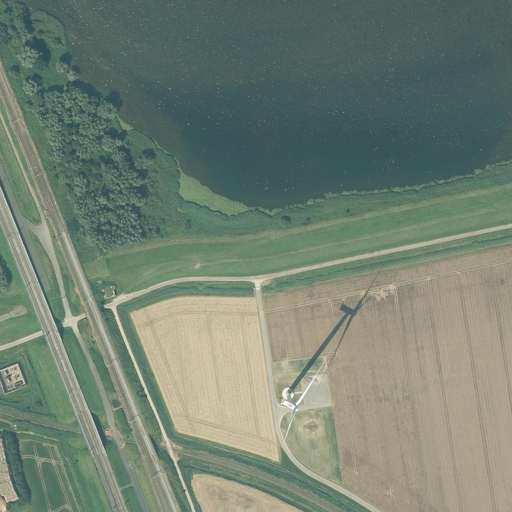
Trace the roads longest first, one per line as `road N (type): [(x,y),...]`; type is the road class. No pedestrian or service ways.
road 1 (tertiary): [(111,305),(165,283),(270,277),(511,227)]
road 2 (unclassified): [(193,511),(111,305)]
road 3 (track): [(327,511),(270,482),(173,459)]
